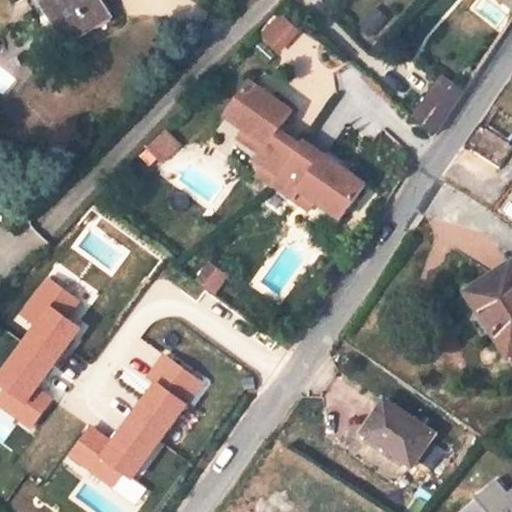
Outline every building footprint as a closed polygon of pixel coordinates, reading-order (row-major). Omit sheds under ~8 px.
[(42,0),(69,39),(107,15),(98,0),(42,0)] [(511,0),(501,0),(511,8),(511,0)] [(277,53),(298,30),(278,13),(258,36),(277,53)] [(466,86),(443,71),(413,116),(434,132),(466,86)] [(249,78),(223,112),(242,126),(264,142),(258,151),(253,157),(276,174),(270,183),(290,197),(297,188),(312,198),(338,217),(362,182),(321,152),(318,156),(277,126),(290,108),(249,78)] [(158,157),(175,139),(161,126),(144,144),(158,157)] [(242,126),(235,135),(258,151),(264,142),(242,126)] [(297,188),(290,197),(305,207),(312,198),(297,188)] [(210,290),(222,274),(206,262),(194,278),(210,290)] [(511,352),(511,264),(457,296),(482,339),(495,331),(509,354),(511,352)] [(435,432),(385,397),(362,431),(411,466),(435,432)] [(497,480),(476,497),(487,511),(511,511),(511,490),(508,494),(497,480)]
